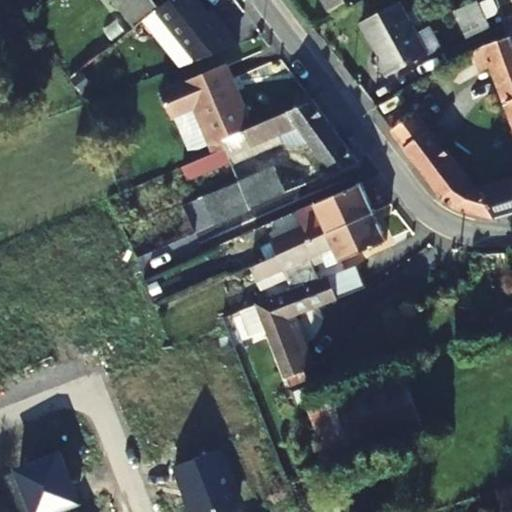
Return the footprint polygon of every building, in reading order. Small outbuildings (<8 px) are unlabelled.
[(116,0),(137,28),(161,10),(153,0),(116,0)] [(210,15),(198,0),(174,0),(161,10),(160,11),(199,63),(239,47),(214,12),(210,15)] [(327,0),(336,15),(364,0),(327,0)] [(486,18),(479,0),(475,0),(458,7),(465,25),(486,18)] [(428,53),(399,1),(363,21),(381,53),(377,55),(389,75),(428,53)] [(511,39),(511,36),(456,61),(467,82),(494,68),(511,118),(511,184),(483,194),(465,180),(416,113),(413,115),(408,108),(386,120),(448,204),(496,218),(511,213),(511,39)] [(215,146),(224,141),(256,128),(230,65),(165,92),(176,119),(199,110),(215,146)] [(315,103),(256,128),(224,141),(229,150),(200,163),(206,174),(234,160),(237,164),(283,143),(312,146),(332,175),(361,163),(315,103)] [(289,193),(278,168),(207,199),(218,226),(289,193)] [(275,242),(282,258),(377,217),(364,187),(299,215),(306,229),(275,242)] [(377,217),(282,258),(292,285),(267,295),(270,301),(320,281),(311,261),(324,255),(330,268),(388,244),(377,217)] [(66,322),(112,305),(85,233),(48,247),(57,270),(48,273),(66,322)] [(330,278),(320,281),(270,301),(262,305),(273,334),(289,379),(317,367),(298,316),(358,293),(351,274),(332,282),(330,278)] [(413,391),(407,377),(340,403),(337,396),(308,406),(333,466),(336,470),(430,434),(413,391)] [(511,511),(511,384),(506,387),(511,405),(511,488),(499,493),(505,511),(511,511)]
